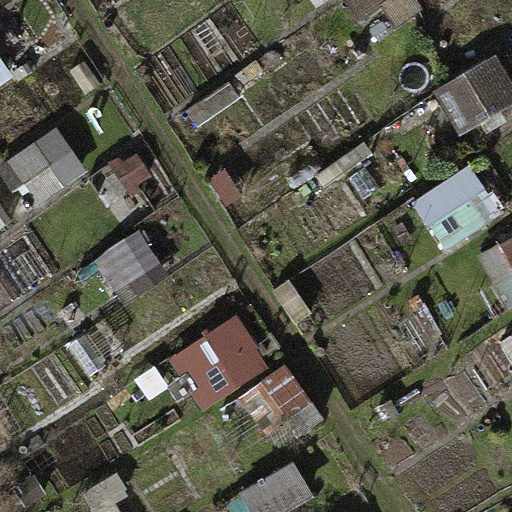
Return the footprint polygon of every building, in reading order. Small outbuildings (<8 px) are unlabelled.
[(355,0),(364,32),(422,17),(417,0),(355,0)] [(471,132),(511,107),(511,80),(498,58),(446,90),(471,132)] [(5,165),(30,211),(92,178),(66,131),(5,165)] [(411,203),(437,253),(505,218),(480,169),(411,203)] [(207,413),(274,366),(236,311),(169,359),(207,413)] [(299,466),(248,496),(257,511),(289,511),(317,496),(299,466)]
